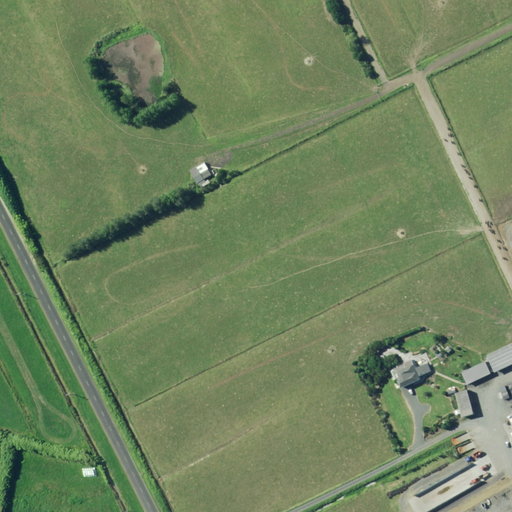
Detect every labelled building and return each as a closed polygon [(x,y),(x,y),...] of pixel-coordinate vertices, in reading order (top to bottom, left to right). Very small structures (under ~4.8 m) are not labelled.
[(201,175),(197,168),(192,171),(199,183),(200,183),(202,187),(209,183),(206,180),(209,178),(205,172),(201,175)] [(511,366),(511,346),(490,356),(498,373),(511,366)] [(418,369),(414,360),(406,364),(406,365),(395,370),(404,389),(421,381),(419,378),(433,372),(429,364),(418,369)] [(493,374),(488,363),(465,373),(470,385),(493,374)] [(511,398),(511,397),(508,386),(502,389),(506,401),(511,398)] [(477,414),(470,391),(459,394),(465,418),(477,414)] [(475,448),(468,433),(452,440),(460,455),(475,448)]
